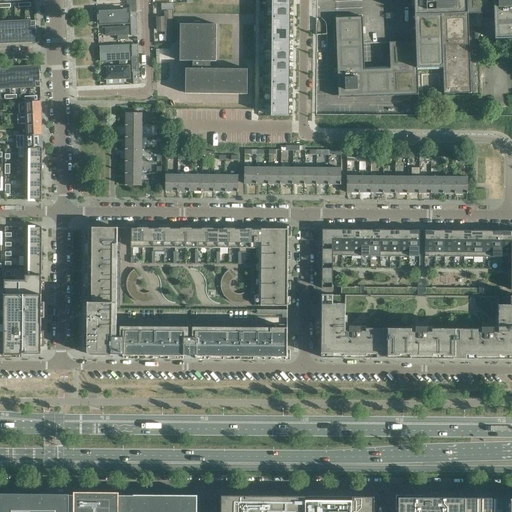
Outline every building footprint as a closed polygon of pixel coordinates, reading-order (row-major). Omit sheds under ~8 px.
[(494,12),(495,39),(511,38),(511,0),(414,0),(415,15),(416,41),(389,42),(390,68),(364,69),(363,16),(336,18),(338,97),(418,94),(417,70),(443,69),(444,93),(471,92),(468,13),(494,12)] [(290,11),(290,6),(272,6),(272,17),(290,17),(290,16),(290,11)] [(128,9),(98,11),(98,24),(129,22),(128,9)] [(172,11),(165,12),(165,17),(157,18),(157,30),(165,30),(165,40),(173,40),(172,11)] [(290,19),(290,17),(272,17),(272,29),(290,29),(290,23),(290,19)] [(17,42),(16,21),(6,22),(7,42),(17,42)] [(27,41),(26,21),(16,21),(17,42),(27,41)] [(35,26),(35,21),(26,21),(27,41),(36,41),(36,26),(35,26)] [(216,24),(180,24),(180,61),(193,61),(193,68),(186,68),(185,93),(247,94),(247,69),(210,69),(210,61),(216,61),(216,24)] [(128,27),(106,28),(106,36),(128,35),(128,27)] [(290,34),(290,29),(272,29),(272,39),(290,40),(290,38),(290,34)] [(290,41),(290,40),(272,39),(271,50),(289,50),(289,46),(290,41)] [(129,45),(100,46),(100,54),(114,54),(114,60),(126,59),(126,53),(130,53),(129,45)] [(289,55),(289,50),(271,50),(271,61),(289,61),(289,60),(289,55)] [(289,63),(289,61),(271,61),(271,72),(289,72),(289,67),(289,63)] [(31,87),(30,67),(20,68),(21,88),(31,87)] [(40,81),(39,67),(30,67),(31,87),(40,87),(40,81)] [(0,88),(11,88),(9,68),(0,68),(0,88)] [(21,88),(20,68),(9,68),(11,88),(21,88)] [(130,69),(102,70),(102,85),(131,84),(130,69)] [(289,77),(289,72),(271,72),(271,83),(289,83),(289,81),(289,77)] [(289,84),(289,83),(271,83),(271,93),(289,94),(289,89),(289,84)] [(289,98),(289,94),(271,93),(271,104),(289,104),(289,103),(289,98)] [(41,107),(40,106),(40,102),(19,103),(19,113),(25,113),(41,112),(40,112),(41,110),(41,107)] [(289,106),(289,104),(271,104),(271,116),(276,116),(284,116),(289,116),(289,110),(289,106)] [(42,121),(42,118),(41,117),(41,112),(25,113),(19,113),(18,114),(18,124),(26,124),(41,123),(41,122),(42,121)] [(125,124),(125,125),(142,125),(142,115),(142,113),(126,113),(126,114),(126,124),(125,124)] [(42,132),(42,129),(41,128),(41,123),(26,124),(26,135),(33,134),(41,134),(41,133),(42,132)] [(125,136),(125,137),(142,137),(142,125),(125,125),(126,125),(126,136),(125,136)] [(25,135),(17,135),(17,148),(24,148),(42,147),(42,145),(43,143),(43,140),(42,139),(41,134),(33,134),(26,135),(25,135)] [(125,148),(125,149),(142,149),(142,137),(125,137),(126,137),(126,148),(125,148)] [(24,158),(22,158),(22,159),(42,159),(42,148),(24,148),(24,158)] [(125,160),(125,161),(142,161),(142,149),(125,149),(126,149),(126,160),(125,160)] [(42,159),(22,159),(22,169),(42,169),(42,159)] [(125,172),(125,173),(142,173),(142,161),(125,161),(126,162),(126,172),(125,172)] [(244,167),(244,184),(245,184),(245,183),(256,183),(256,184),(256,167),(246,167),(244,167)] [(256,167),(256,184),(257,184),(257,183),(268,184),(268,167),(256,167)] [(268,167),(268,184),(269,184),(280,184),(280,167),(268,167)] [(280,167),(280,184),(281,184),(292,184),(293,184),(293,167),(280,167)] [(293,167),(293,184),(304,184),(305,184),(305,167),(293,167)] [(305,167),(305,184),(316,184),(317,184),(317,167),(305,167)] [(329,184),(329,167),(317,167),(317,184),(328,184),(329,184)] [(329,167),(329,184),(340,184),(341,184),(341,168),(339,168),(329,167)] [(407,176),(407,193),(419,193),(419,176),(419,167),(412,167),(412,176),(407,176)] [(42,169),(22,169),(21,179),(42,179),(42,169)] [(142,173),(125,173),(126,174),(125,184),(125,185),(142,185),(142,183),(142,173)] [(166,174),(165,191),(177,191),(178,191),(178,174),(168,174),(166,174)] [(178,174),(178,191),(189,191),(190,191),(190,174),(178,174)] [(190,174),(190,191),(201,191),(202,191),(202,174),(190,174)] [(202,174),(202,191),(213,191),(214,192),(214,175),(202,174)] [(214,175),(214,192),(214,191),(225,191),(225,192),(226,192),(226,175),(214,175)] [(226,175),(226,192),(226,191),(237,191),(237,192),(238,192),(238,175),(236,175),(226,175)] [(347,176),(347,192),(359,192),(359,193),(359,176),(349,175),(349,176),(347,176)] [(359,176),(359,193),(360,193),(360,192),(370,192),(370,193),(371,193),(371,176),(359,176)] [(371,176),(371,193),(371,192),(382,193),(383,193),(383,176),(371,176)] [(383,176),(383,193),(383,192),(395,193),(395,176),(383,176)] [(395,176),(395,193),(407,193),(407,176),(395,176)] [(419,176),(419,193),(431,193),(431,176),(419,176)] [(431,176),(431,193),(443,193),(443,176),(431,176)] [(443,176),(443,193),(455,193),(455,176),(443,176)] [(455,176),(455,193),(467,193),(468,177),(455,176)] [(42,179),(21,179),(21,189),(42,189),(42,179)] [(42,189),(21,189),(21,190),(24,190),(24,200),(42,200),(42,195),(42,189)] [(42,227),(24,227),(24,237),(42,237),(42,227)] [(88,227),(88,229),(88,241),(88,244),(88,256),(88,259),(88,271),(88,274),(88,286),(88,289),(88,301),(113,301),(117,301),(117,245),(117,228),(113,228),(88,227)] [(142,228),(131,228),(131,247),(142,247),(142,228)] [(153,228),(142,228),(142,247),(153,247),(153,228)] [(165,228),(153,228),(153,247),(153,251),(165,252),(165,247),(165,228)] [(176,228),(165,228),(165,247),(175,248),(176,228)] [(176,228),(175,248),(186,248),(186,228),(176,228)] [(186,228),(186,248),(197,248),(197,228),(186,228)] [(207,228),(197,228),(197,248),(207,248),(207,228)] [(218,228),(207,228),(207,248),(218,248),(218,228)] [(229,228),(218,228),(218,248),(228,248),(229,228)] [(239,229),(229,228),(228,248),(239,248),(239,229)] [(252,229),(239,229),(239,248),(239,252),(251,252),(251,243),(252,229)] [(285,246),(288,246),(288,229),(252,229),(251,243),(261,243),(260,306),(287,306),(287,296),(284,296),(284,291),(287,291),(288,281),(284,281),(284,276),(288,276),(288,266),(285,266),(285,261),(288,261),(288,251),(285,251),(285,246)] [(322,249),(333,249),(333,229),(322,229),(322,249)] [(343,229),(333,229),(333,249),(333,255),(342,256),(343,229)] [(352,256),(352,229),(343,229),(342,256),(352,256)] [(362,229),(352,229),(352,256),(362,256),(362,229)] [(371,230),(362,229),(362,256),(371,256),(371,230)] [(381,230),(371,230),(371,256),(381,256),(381,230)] [(390,256),(391,230),(381,230),(381,256),(390,256)] [(400,230),(391,230),(390,256),(400,256),(400,230)] [(410,230),(400,230),(400,256),(410,256),(410,230)] [(410,256),(419,256),(419,230),(410,230),(410,256)] [(434,230),(425,230),(425,256),(434,256),(434,230)] [(434,230),(434,256),(444,256),(444,230),(434,230)] [(454,230),(444,230),(444,256),(453,256),(454,230)] [(463,230),(454,230),(453,256),(463,257),(463,230)] [(473,230),(463,230),(463,257),(473,257),(473,230)] [(482,230),(473,230),(473,257),(482,257),(482,230)] [(482,230),(482,257),(492,257),(492,231),(482,230)] [(501,257),(502,231),(492,231),(492,257),(501,257)] [(511,231),(502,231),(501,257),(511,257),(511,250),(511,231)] [(42,237),(24,237),(24,247),(42,247),(42,237)] [(42,247),(24,247),(24,256),(42,256),(42,247)] [(322,249),(322,268),(333,269),(333,255),(333,249),(322,249)] [(42,256),(24,256),(24,266),(42,266),(42,256)] [(42,266),(24,266),(24,276),(42,276),(42,266)] [(322,268),(322,288),(332,288),(333,269),(322,268)] [(0,354),(9,355),(9,354),(10,354),(10,351),(21,351),(24,351),(24,354),(41,354),(41,349),(41,346),(41,331),(41,318),(41,309),(41,302),(41,290),(42,281),(42,276),(24,276),(25,276),(25,280),(4,280),(4,287),(4,296),(4,302),(4,309),(0,308),(0,354)] [(345,331),(345,295),(322,295),(321,357),(344,357),(344,355),(365,356),(365,358),(388,358),(388,356),(388,353),(388,328),(365,328),(365,332),(345,331)] [(495,297),(342,295),(342,333),(362,333),(363,330),(385,330),(408,330),(408,334),(429,334),(429,330),(452,331),(474,331),(474,334),(495,334),(495,297)] [(511,358),(511,296),(498,296),(498,333),(477,333),(477,329),(454,329),(454,358),(477,358),(477,356),(498,357),(498,359),(511,358)] [(113,301),(88,301),(87,304),(87,316),(87,319),(87,331),(87,334),(87,348),(87,351),(87,352),(87,353),(88,353),(88,354),(89,354),(89,355),(90,355),(91,355),(112,355),(113,354),(112,336),(117,336),(117,301),(113,301)] [(196,356),(287,357),(287,318),(282,318),(282,315),(276,314),(270,314),(264,314),(257,314),(257,310),(113,308),(112,336),(113,354),(123,354),(123,356),(124,356),(184,356),(185,356),(185,355),(195,355),(195,356),(196,356)] [(454,358),(454,329),(431,329),(431,332),(411,332),(411,329),(388,328),(388,353),(388,356),(388,358),(400,358),(400,356),(442,356),(442,358),(447,358),(454,358)] [(164,496),(0,494),(0,511),(196,511),(197,495),(164,495),(164,496)] [(304,496),(221,496),(220,511),(372,511),(373,497),(351,497),(351,501),(304,500),(304,496)] [(511,498),(508,498),(463,497),(463,498),(398,497),(398,511),(511,511),(511,498)]
